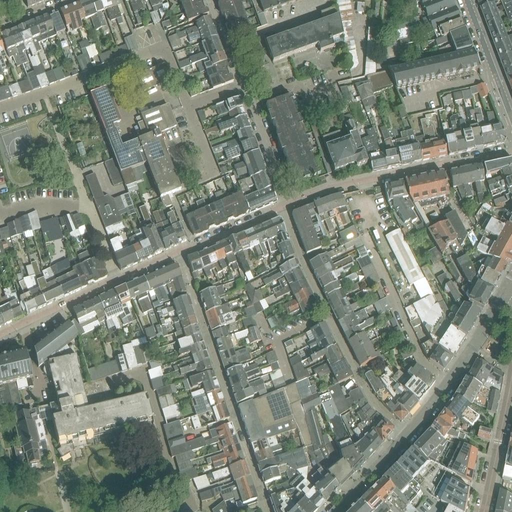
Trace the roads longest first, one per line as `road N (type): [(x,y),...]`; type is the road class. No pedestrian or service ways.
road 1 (unclassified): [(267,511),(178,251)]
road 2 (residential): [(283,205),(300,259),(360,380),(407,434)]
road 3 (unclassified): [(0,107),(155,49),(167,53),(186,107)]
road 4 (residential): [(511,151),(332,187),(283,205)]
road 5 (unclassified): [(116,281),(82,191),(1,220),(0,213)]
road 6 (residential): [(186,511),(143,372),(112,382)]
road 7 (unclassified): [(194,248),(175,200),(216,172),(186,107)]
road 8 (tertiary): [(407,434),(502,292)]
road 9 (tertiary): [(466,0),(511,121)]
road 10 (residential): [(116,281),(0,334)]
road 11 (residential): [(283,205),(246,84)]
